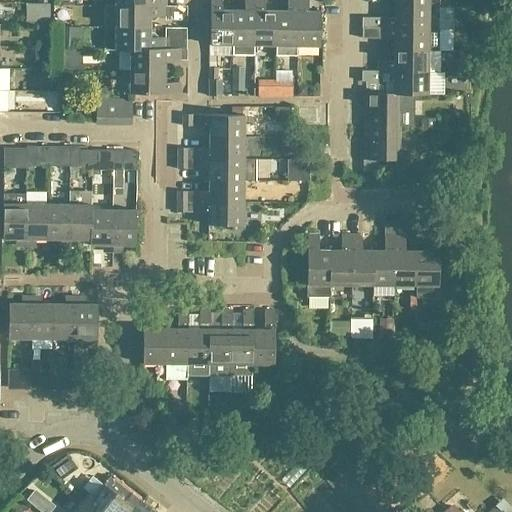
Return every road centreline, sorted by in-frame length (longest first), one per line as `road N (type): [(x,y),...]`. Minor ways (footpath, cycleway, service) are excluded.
road 1 (residential): [(157,287),(270,287),(269,249),(311,210),(436,210)]
road 2 (residential): [(158,203),(164,108),(196,108),(195,0)]
road 3 (residential): [(158,203),(147,188),(145,135),(37,133),(0,122)]
road 4 (residential): [(109,443),(126,403),(129,287),(157,287)]
road 5 (residential): [(351,0),(351,70),(336,94),(336,153)]
